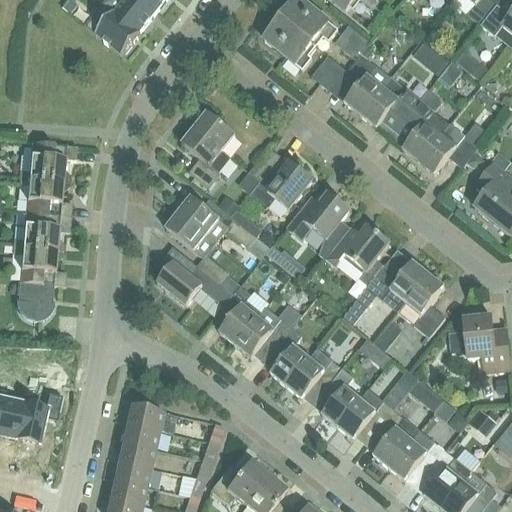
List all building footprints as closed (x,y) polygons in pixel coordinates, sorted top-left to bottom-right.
[(109,0),(104,7),(140,37),(157,16),(137,0),(109,0)] [(137,0),(157,16),(169,0),(137,0)] [(377,0),(327,0),(346,14),(356,0),(364,0),(372,6),(377,0)] [(456,0),(452,6),(468,19),(467,20),(480,31),(504,0),(456,0)] [(511,3),(507,0),(504,0),(480,31),(494,41),(502,31),(511,38),(511,3)] [(71,3),(64,12),(72,18),(79,9),(71,3)] [(299,3),(283,23),(314,49),(321,40),(329,46),(338,35),(299,3)] [(140,37),(104,7),(85,31),(123,61),(141,38),(140,37)] [(391,20),(384,29),(395,37),(402,29),(391,20)] [(306,58),(314,49),(283,23),(265,45),(303,75),(312,63),(306,58)] [(336,48),(357,65),(361,60),(369,51),(371,48),(350,31),(336,48)] [(422,48),(413,58),(436,76),(444,66),(422,48)] [(369,51),(361,60),(366,64),(374,55),(369,51)] [(455,53),(450,51),(445,54),(444,59),(447,63),(453,63),(456,59),(455,53)] [(361,60),(357,65),(348,76),(345,80),(359,91),(345,109),(361,121),(391,83),(366,64),(361,60)] [(331,97),(345,80),(348,76),(329,61),(320,73),(328,79),(320,88),(331,97)] [(475,71),(470,77),(481,86),(486,80),(489,76),(481,70),(476,70),(475,71)] [(483,89),(492,97),(496,91),(495,85),(490,80),(483,89)] [(420,106),(391,83),(361,121),(377,134),(391,116),(404,126),(420,106)] [(428,96),(420,106),(404,126),(417,137),(403,155),(419,167),(441,139),(450,129),(434,117),(442,106),(428,96)] [(208,118),(196,133),(224,155),(236,140),(208,118)] [(223,156),(224,155),(196,133),(182,149),(200,164),(189,177),(210,194),(222,179),(219,177),(232,163),(223,156)] [(470,164),(475,158),(476,157),(478,154),(463,142),(456,151),(441,139),(419,167),(435,180),(449,162),(463,173),(470,164)] [(32,148),(30,168),(30,177),(20,176),(19,182),(70,186),(70,182),(66,176),(64,175),(65,165),(76,166),(78,152),(32,148)] [(261,185),(273,170),(281,161),(270,152),(250,176),(261,185)] [(491,165),(504,175),(511,167),(498,156),(491,165)] [(470,164),(478,170),(483,163),(476,157),(470,164)] [(283,178),(273,170),(261,185),(249,200),(266,213),(275,202),(289,214),(312,186),(290,169),(283,178)] [(511,201),(506,196),(511,187),(511,182),(494,169),(478,189),(488,197),(475,213),(511,242),(511,201)] [(69,191),(70,186),(19,182),(18,189),(28,190),(26,218),(71,222),(72,208),(61,207),(62,196),(64,196),(69,191)] [(217,210),(232,222),(233,221),(237,216),(238,215),(240,212),(225,200),(217,210)] [(325,265),(351,233),(341,226),(349,216),(329,200),(315,218),(306,210),(287,233),(301,243),(311,231),(326,243),(323,246),(319,259),(325,265)] [(179,218),(207,240),(220,224),(192,202),(179,218)] [(237,216),(233,221),(236,224),(248,234),(258,242),(261,238),(261,234),(238,215),(237,216)] [(70,235),(71,222),(26,218),(23,246),(13,245),(13,252),(64,256),(64,251),(59,245),(58,245),(59,234),(70,235)] [(207,240),(179,218),(167,234),(194,256),(203,263),(206,260),(216,248),(207,240)] [(258,242),(248,234),(236,224),(227,234),(249,252),(258,242)] [(386,270),(377,264),(390,248),(368,231),(361,240),(351,233),(325,265),(335,273),(339,268),(369,291),(386,270)] [(19,289),(18,306),(18,313),(22,319),(27,324),(34,326),(41,325),(48,322),(52,316),(54,309),(52,309),(54,291),(65,291),(66,278),(55,277),(56,266),(57,266),(63,260),(64,256),(13,252),(12,258),(22,259),(20,287),(19,289)] [(233,300),(197,271),(189,264),(173,252),(164,264),(172,270),(158,288),(187,311),(202,293),(224,311),(233,300)] [(273,252),(266,261),(273,267),(274,268),(281,259),(273,252)] [(203,263),(197,271),(233,300),(241,291),(227,280),(228,278),(206,260),(203,263)] [(266,261),(261,268),(268,273),(273,267),(266,261)] [(399,317),(429,280),(413,267),(405,277),(390,265),(386,270),(369,291),(367,293),(358,305),(367,313),(377,301),(383,306),(384,306),(399,317)] [(282,277),(276,283),(284,289),(289,283),(282,277)] [(430,342),(433,338),(446,322),(431,310),(445,292),(429,280),(399,317),(415,330),(414,330),(430,342)] [(220,338),(235,350),(261,317),(246,305),(251,299),(241,291),(233,300),(224,311),(217,320),(227,328),(220,338)] [(277,321),(291,331),(301,317),(287,307),(277,321)] [(266,346),(275,353),(291,333),(265,313),(262,317),(261,317),(235,350),(252,363),(266,346)] [(465,325),(466,336),(450,338),(452,361),(469,359),(469,364),(484,363),(485,378),(510,376),(507,343),(494,344),(492,322),(465,325)] [(287,391),(309,363),(294,351),(301,342),(291,333),(275,353),(285,361),(271,379),(287,391)] [(369,344),(360,354),(370,361),(378,351),(369,344)] [(317,387),(326,394),(342,374),(316,354),(309,363),(287,391),(303,404),(317,387)] [(32,357),(15,356),(12,367),(29,371),(32,357)] [(338,432),(360,404),(345,392),(353,383),(342,374),(326,394),(336,402),(322,420),(338,432)] [(407,378),(400,388),(409,395),(417,386),(407,378)] [(510,382),(495,384),(497,399),(511,397),(510,382)] [(419,405),(428,394),(420,387),(410,398),(419,405)] [(368,427),(377,435),(393,415),(382,407),(368,395),(360,404),(338,432),(354,445),(368,427)] [(24,411),(17,446),(39,451),(45,423),(58,426),(63,403),(48,399),(45,415),(24,411)] [(0,420),(0,441),(17,446),(24,411),(4,406),(3,406),(0,420)] [(444,406),(435,417),(443,423),(448,423),(454,415),(444,406)] [(131,410),(127,429),(159,436),(164,417),(131,410)] [(374,461),(390,474),(419,436),(393,415),(377,435),(388,443),(374,461)] [(480,416),(471,427),(487,439),(496,428),(480,416)] [(155,455),(159,436),(127,429),(123,448),(155,455)] [(220,444),(224,432),(215,429),(211,441),(220,444)] [(429,476),(445,457),(419,436),(390,474),(405,486),(420,469),(429,476)] [(151,474),(155,455),(123,448),(118,466),(151,474)] [(455,461),(469,475),(479,465),(465,451),(455,461)] [(202,466),(211,469),(215,457),(206,454),(202,466)] [(425,502),(437,511),(442,511),(471,477),(445,457),(429,476),(439,484),(425,502)] [(118,466),(114,485),(147,492),(151,474),(118,466)] [(211,469),(202,466),(198,478),(207,481),(211,469)] [(244,511),(268,481),(249,466),(236,483),(226,475),(209,496),(226,510),(232,502),(244,511)] [(498,497),(488,490),(471,477),(442,511),(469,511),(471,510),(473,511),(485,511),(487,511),(498,497)] [(180,480),(176,499),(188,501),(192,482),(180,480)] [(272,511),(286,496),(268,481),(244,511),(243,511),(272,511)] [(147,492),(114,485),(110,504),(143,511),(147,492)] [(194,490),(190,502),(199,505),(203,493),(194,490)] [(196,511),(199,505),(190,502),(186,511),(196,511)]
